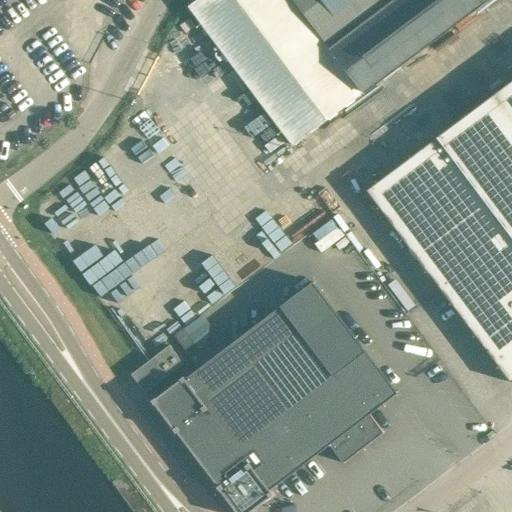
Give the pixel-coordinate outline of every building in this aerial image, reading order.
[(198,0),(190,6),(294,145),(488,0),(198,0)] [(194,19),(190,14),(185,18),(189,24),(194,19)] [(166,116),(158,108),(167,101),(180,77),(160,65),(155,69),(143,91),(156,106),(131,127),(123,141),(103,157),(102,158),(97,166),(80,181),(65,187),(75,211),(101,200),(104,197),(100,188),(114,182),(121,187),(124,185),(144,168),(141,162),(136,155),(143,143),(155,133),(167,140),(174,137),(166,116)] [(511,83),(385,179),(369,191),(511,382),(511,83)] [(155,315),(170,336),(312,234),(324,251),(346,235),(313,188),(288,206),(295,216),(242,253),(228,234),(165,278),(167,281),(155,289),(167,306),(155,315)] [(42,208),(107,309),(130,294),(122,281),(129,277),(97,227),(81,237),(57,199),(42,208)] [(313,279),(153,401),(158,408),(178,433),(179,432),(219,487),(218,487),(237,511),(252,511),(275,495),(271,490),(331,445),(344,463),(384,433),(371,415),(399,393),(397,391),(313,279)] [(185,327),(175,335),(189,355),(199,347),(185,327)] [(170,345),(132,374),(146,392),(184,363),(170,345)]
